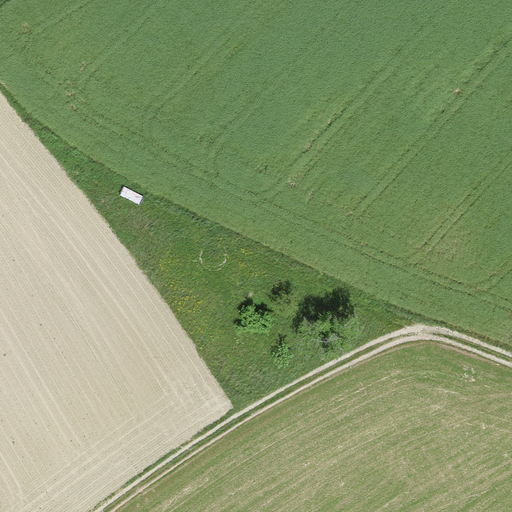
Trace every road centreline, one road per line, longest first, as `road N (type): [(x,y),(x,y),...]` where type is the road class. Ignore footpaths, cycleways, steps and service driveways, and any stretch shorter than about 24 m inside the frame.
road 1 (track): [(106,188),(422,329),(511,360)]
road 2 (track): [(422,329),(267,404),(104,511)]
